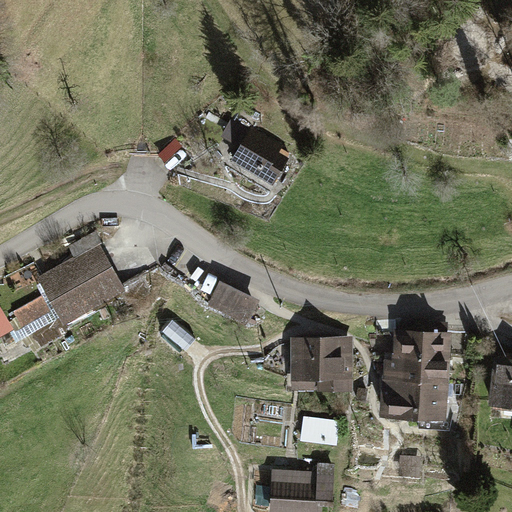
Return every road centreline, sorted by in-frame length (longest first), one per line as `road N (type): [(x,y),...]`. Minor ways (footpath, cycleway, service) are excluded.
road 1 (residential): [(51,228),(124,205),(168,221),(287,291),(337,305),(470,298)]
road 2 (track): [(124,205),(120,179),(109,173),(0,218)]
